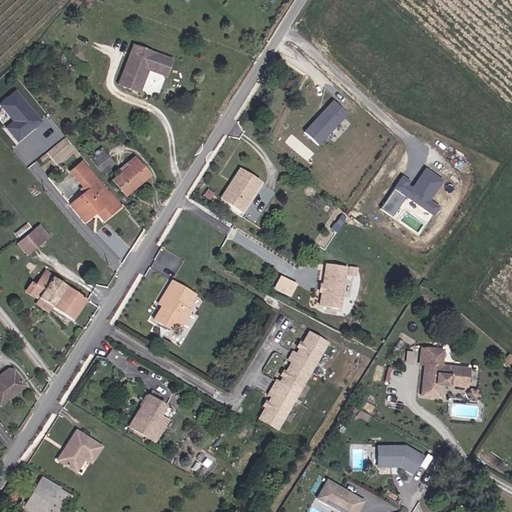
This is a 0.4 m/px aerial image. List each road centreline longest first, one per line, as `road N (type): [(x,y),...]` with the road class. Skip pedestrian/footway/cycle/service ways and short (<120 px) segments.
road 1 (unclassified): [(99,322),(305,0)]
road 2 (residential): [(99,322),(237,405),(286,316)]
